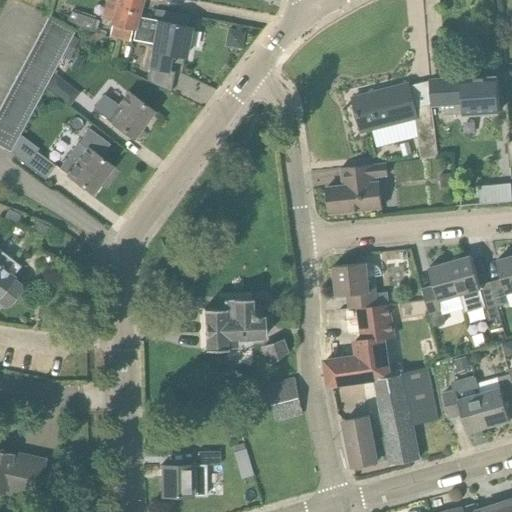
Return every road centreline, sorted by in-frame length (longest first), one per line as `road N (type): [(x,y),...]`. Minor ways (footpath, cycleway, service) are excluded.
road 1 (residential): [(125,511),(119,252),(251,76)]
road 2 (residential): [(338,505),(311,388),(301,240)]
road 3 (residential): [(511,222),(301,240)]
road 4 (residential): [(338,505),(511,456)]
road 5 (residential): [(301,240),(282,104),(251,76)]
